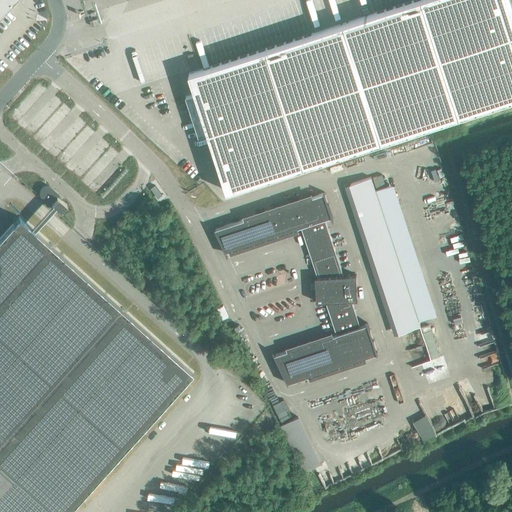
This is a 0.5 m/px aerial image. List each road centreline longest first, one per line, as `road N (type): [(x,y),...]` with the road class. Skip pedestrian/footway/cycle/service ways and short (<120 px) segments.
road 1 (unknown): [(332,177),(360,163),(382,166),(433,296),(452,356),(448,373),(430,386),(403,378)]
road 2 (unknown): [(284,395),(329,448),(349,445),(397,415)]
road 3 (unclassified): [(0,104),(51,47),(51,0)]
